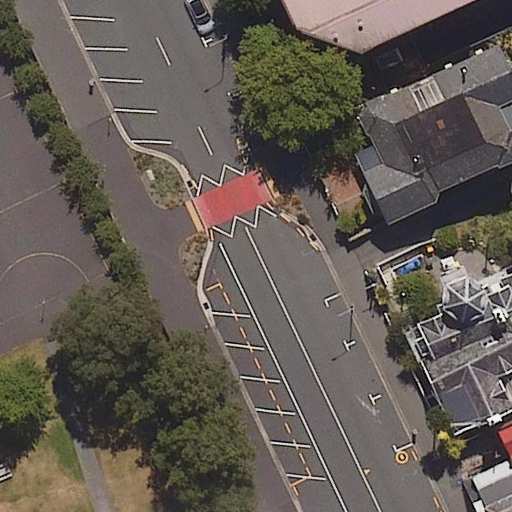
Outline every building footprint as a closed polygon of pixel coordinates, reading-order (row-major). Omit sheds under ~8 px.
[(269,0),(281,22),(344,50),(447,0),(269,0)] [(511,82),(494,44),(330,121),(376,218),(511,154),(511,121),(502,101),(511,96),(511,82)] [(511,254),(410,303),(470,431),(511,411),(511,254)] [(511,420),(502,425),(511,444),(511,420)] [(511,511),(511,474),(480,490),(490,511),(511,511)]
